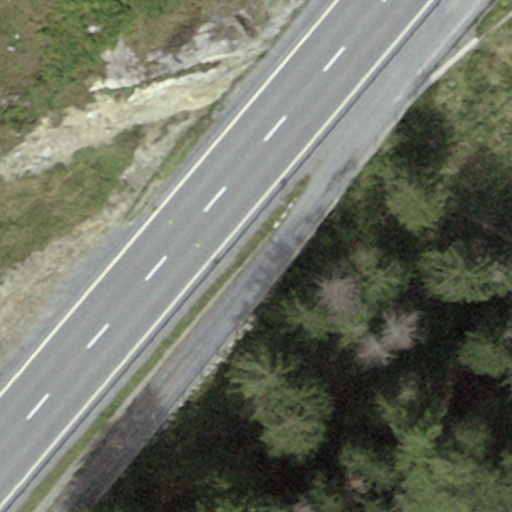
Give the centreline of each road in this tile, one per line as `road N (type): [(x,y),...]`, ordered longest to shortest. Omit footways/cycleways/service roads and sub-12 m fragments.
road 1 (track): [(74,511),(302,228),(364,132),(477,0)]
road 2 (primary): [(383,0),(0,454)]
